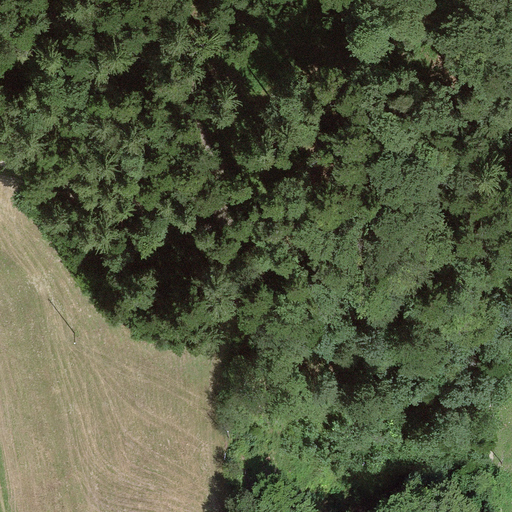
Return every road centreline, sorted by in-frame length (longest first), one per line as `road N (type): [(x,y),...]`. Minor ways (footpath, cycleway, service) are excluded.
road 1 (track): [(0,170),(102,202),(232,210)]
road 2 (track): [(495,511),(491,387),(511,320)]
